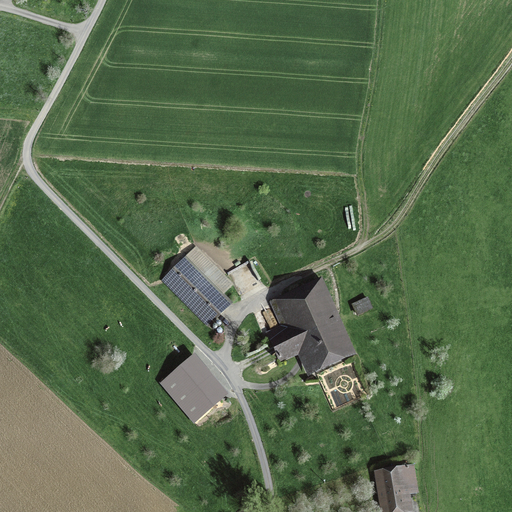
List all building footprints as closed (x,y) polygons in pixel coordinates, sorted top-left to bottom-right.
[(222,295),(233,284),(214,266),(196,247),(163,280),(208,326),(221,314),(216,310),(227,299),(222,295)] [(279,359),(305,348),(313,367),(345,353),(317,290),(285,304),(296,328),(270,340),(279,359)] [(353,305),(357,314),(372,307),(368,298),(353,305)] [(194,421),(221,398),(190,362),(163,384),(194,421)] [(406,508),(404,495),(412,493),(408,468),(400,469),(400,473),(381,477),(387,511),(406,508)]
